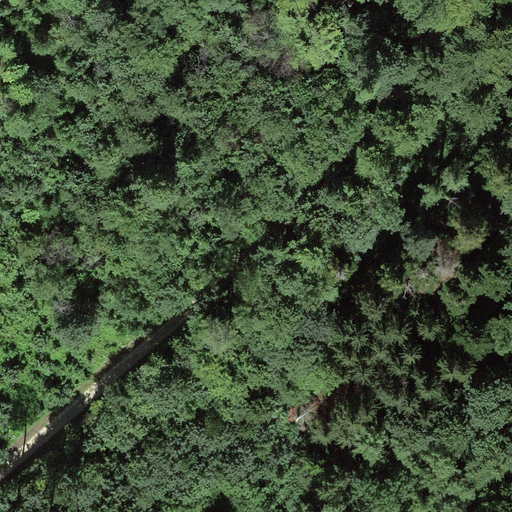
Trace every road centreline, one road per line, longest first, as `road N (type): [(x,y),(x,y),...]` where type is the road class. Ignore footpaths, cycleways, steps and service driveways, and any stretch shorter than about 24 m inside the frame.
road 1 (track): [(455,0),(401,89),(281,225),(0,471)]
road 2 (track): [(285,511),(340,280),(281,225)]
